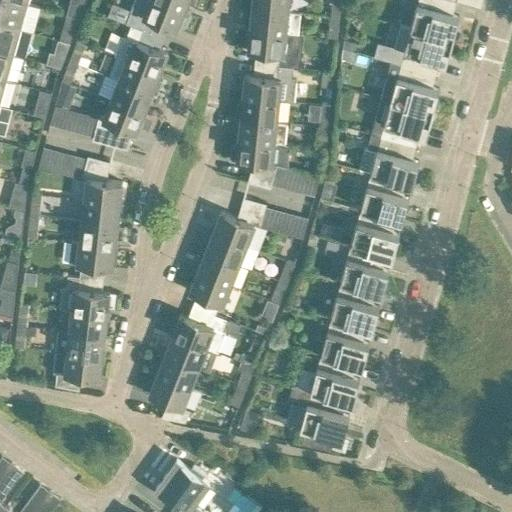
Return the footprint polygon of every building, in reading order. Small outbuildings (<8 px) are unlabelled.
[(29,2),(20,0),(0,0),(0,21),(22,27),(29,2)] [(185,7),(166,0),(134,0),(126,21),(131,23),(165,36),(170,25),(177,28),(183,30),(189,16),(183,13),(185,7)] [(289,9),(289,0),(253,0),(253,6),(289,9)] [(341,0),(332,0),(331,14),(340,15),(341,0)] [(418,0),(411,26),(453,38),(460,15),(453,13),(457,0),(456,0),(418,0)] [(70,2),(67,13),(80,17),(84,6),(70,2)] [(289,9),(253,6),(251,27),(299,32),(302,11),(289,9)] [(67,13),(59,38),(70,42),(80,17),(67,13)] [(338,36),(340,15),(331,14),(329,35),(338,36)] [(0,48),(15,53),(22,27),(0,21),(0,48)] [(115,53),(117,54),(160,71),(168,50),(161,47),(165,36),(131,23),(127,31),(124,30),(115,53)] [(453,38),(411,26),(399,23),(393,44),(405,47),(401,62),(437,72),(440,59),(447,61),(453,38)] [(255,62),(293,66),(299,66),(303,32),(299,32),(251,27),(250,33),(246,33),(245,43),(249,43),(248,49),(256,50),(255,62)] [(70,42),(59,38),(52,64),(61,66),(70,42)] [(78,39),(70,59),(78,62),(86,42),(78,39)] [(0,76),(7,78),(15,53),(0,48),(0,76)] [(348,48),(346,56),(357,59),(359,52),(348,48)] [(110,74),(119,77),(153,90),(160,71),(117,54),(110,74)] [(71,82),(78,62),(70,59),(62,78),(71,82)] [(433,85),(437,72),(401,62),(390,59),(380,95),(391,99),(433,110),(440,87),(433,85)] [(246,73),(244,95),(280,98),(294,100),(297,78),(291,77),(293,66),(255,62),(254,74),(246,73)] [(119,77),(111,97),(145,110),(153,90),(119,77)] [(61,91),(57,101),(70,106),(74,96),(61,91)] [(278,120),(280,98),(244,95),(243,101),(237,101),(236,116),(278,120)] [(93,138),(116,144),(128,148),(133,130),(137,131),(145,110),(111,97),(104,116),(99,114),(93,138)] [(427,133),(433,110),(391,99),(381,135),(417,145),(420,132),(427,133)] [(329,125),(331,104),(322,103),(320,124),(329,125)] [(240,130),(239,137),(275,141),(285,142),(287,121),(278,120),(236,116),(234,130),(240,130)] [(326,146),(329,125),(320,124),(318,145),(326,146)] [(420,159),(419,159),(413,157),(417,145),(381,135),(371,171),(413,183),(420,159)] [(271,186),(278,162),(273,161),(275,141),(239,137),(239,144),(233,143),(231,158),(237,159),(253,161),(248,180),(271,186)] [(87,178),(85,198),(121,202),(123,180),(107,178),(112,160),(88,153),(82,177),(87,178)] [(25,163),(20,180),(28,183),(33,165),(25,163)] [(413,183),(371,171),(361,207),(403,219),(410,196),(403,194),(407,181),(413,183)] [(15,179),(13,188),(27,191),(28,183),(20,180),(15,179)] [(33,192),(31,213),(39,214),(42,193),(33,192)] [(222,209),(214,230),(247,243),(255,224),(260,225),(267,201),(244,195),(238,215),(222,209)] [(118,223),(121,202),(85,198),(82,219),(122,224),(122,223),(118,223)] [(5,231),(22,235),(25,209),(16,206),(14,212),(17,216),(16,220),(7,224),(5,231)] [(400,232),(399,231),(393,230),(397,218),(403,220),(403,219),(361,207),(351,244),(393,255),(400,232)] [(31,213),(28,234),(37,235),(39,214),(31,213)] [(82,219),(80,240),(116,244),(117,238),(123,238),(124,224),(122,224),(82,219)] [(214,230),(206,249),(239,263),(247,243),(214,230)] [(113,266),(116,244),(80,240),(71,239),(69,261),(82,263),(80,275),(104,277),(105,265),(113,266)] [(393,256),(393,255),(351,244),(341,280),(384,291),(390,268),(383,266),(387,254),(393,256)] [(206,249),(198,269),(232,282),(239,263),(206,249)] [(287,258),(279,278),(288,281),(295,261),(287,258)] [(1,285),(6,286),(16,288),(19,262),(8,259),(1,285)] [(224,303),(232,282),(198,269),(190,290),(197,293),(193,304),(215,312),(220,301),(224,303)] [(104,277),(80,275),(68,273),(67,285),(63,285),(60,307),(72,308),(108,312),(109,305),(115,306),(116,295),(117,291),(103,289),(104,277)] [(280,301),(288,281),(279,278),(272,298),(280,301)] [(383,292),(384,291),(341,280),(331,316),(374,328),(380,304),(373,302),(377,290),(383,292)] [(16,288),(6,286),(0,306),(0,311),(13,315),(16,288)] [(20,302),(18,323),(26,324),(29,303),(20,302)] [(173,332),(207,346),(218,350),(226,330),(222,328),(227,317),(215,312),(193,304),(189,315),(181,312),(173,332)] [(106,333),(108,312),(72,308),(70,329),(106,333)] [(370,341),(369,340),(363,339),(367,326),(373,328),(374,328),(331,316),(321,352),(364,364),(370,341)] [(10,325),(0,322),(0,335),(7,338),(10,325)] [(258,322),(256,328),(267,333),(270,327),(258,322)] [(24,345),(26,324),(18,323),(15,344),(24,345)] [(57,349),(68,350),(103,354),(106,333),(70,329),(59,328),(57,349)] [(173,332),(165,352),(199,366),(207,346),(173,332)] [(103,354),(68,350),(57,349),(55,371),(57,371),(56,384),(80,388),(81,374),(101,376),(103,354)] [(165,352),(158,372),(191,385),(199,366),(165,352)] [(242,352),(239,359),(242,360),(247,361),(252,363),(254,356),(242,352)] [(363,365),(364,364),(321,352),(316,369),(300,364),(295,384),(311,388),(354,400),(360,377),(353,375),(357,363),(363,365)] [(247,361),(239,381),(247,384),(255,365),(252,363),(247,361)] [(162,415),(169,417),(186,420),(191,408),(183,406),(191,385),(158,372),(149,393),(168,400),(162,415)] [(239,404),(247,384),(239,381),(231,401),(239,404)] [(343,437),(348,421),(350,415),(350,413),(349,413),(343,411),(347,399),(353,401),(354,400),(311,388),(295,384),(294,383),(290,397),(307,402),(301,425),(307,427),(303,442),(303,443),(323,446),(323,445),(321,445),(325,432),(343,437)] [(248,406),(242,426),(256,431),(262,410),(248,406)] [(176,511),(208,511),(194,501),(210,481),(203,476),(205,472),(206,473),(206,472),(193,462),(193,463),(193,464),(191,467),(177,457),(156,486),(182,505),(176,511)] [(0,478),(0,511),(4,511),(11,504),(1,497),(10,484),(1,477),(0,478)] [(21,511),(11,504),(4,511),(34,511),(39,505),(30,499),(21,511)]
